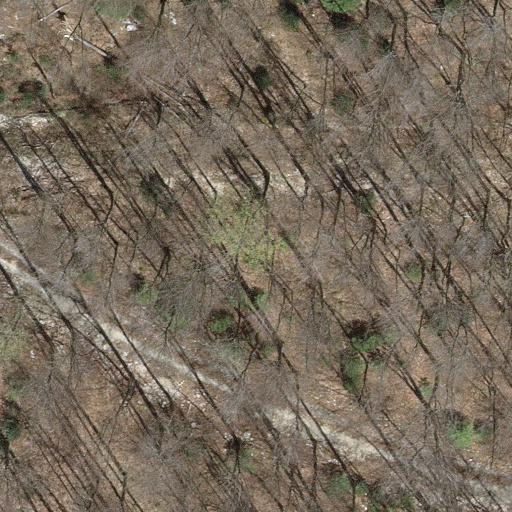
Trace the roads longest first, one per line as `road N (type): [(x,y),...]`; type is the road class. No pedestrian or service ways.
road 1 (track): [(0,256),(209,391),(310,445),(491,511)]
road 2 (track): [(511,149),(0,151)]
